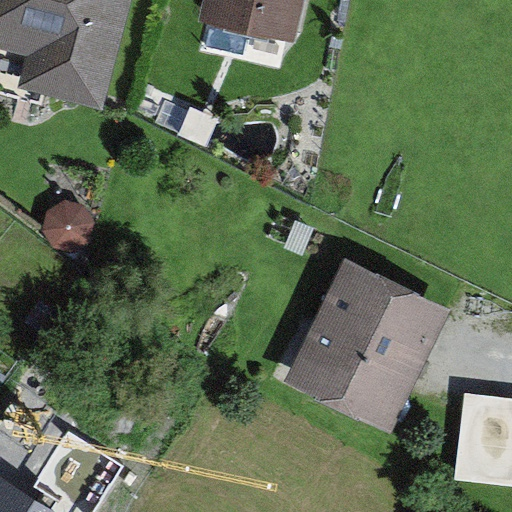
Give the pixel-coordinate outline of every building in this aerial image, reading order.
[(143,0),(0,0),(0,45),(36,54),(28,86),(116,108),(143,0)] [(215,0),(211,24),(305,42),(313,0),(215,0)] [(104,216),(57,206),(51,239),(97,249),(104,216)] [(461,314),(355,261),(296,379),(402,432),(461,314)] [(0,401),(16,377),(0,366),(0,401)] [(511,398),(474,395),(464,479),(511,485),(511,398)]
